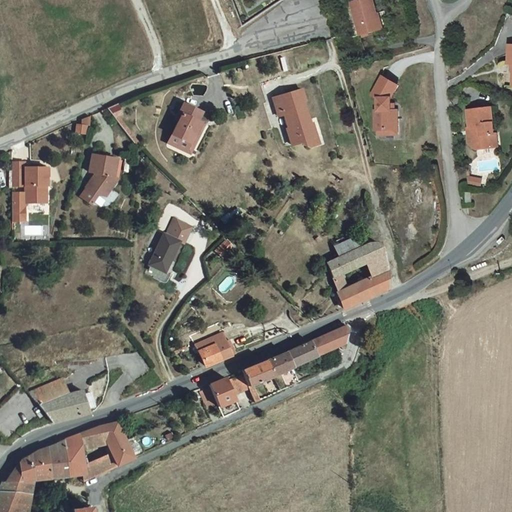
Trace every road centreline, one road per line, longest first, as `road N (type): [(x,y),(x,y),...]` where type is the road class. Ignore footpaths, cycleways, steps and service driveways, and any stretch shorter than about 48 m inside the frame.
road 1 (tertiary): [(0,471),(43,432),(359,306)]
road 2 (residential): [(359,306),(347,359),(102,474),(105,511)]
road 3 (residential): [(313,13),(134,79),(0,142)]
road 4 (residential): [(462,247),(450,6)]
road 5 (track): [(380,295),(451,289),(511,264)]
